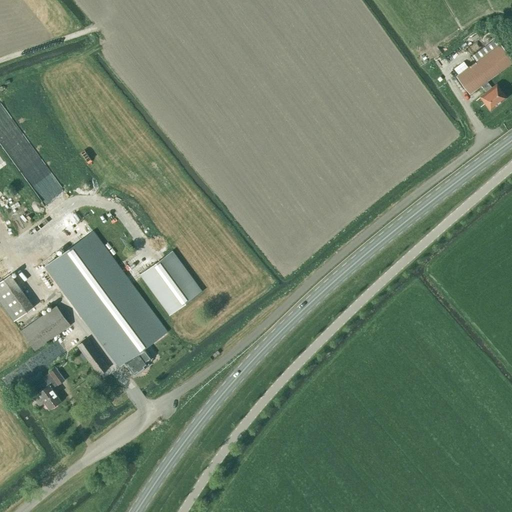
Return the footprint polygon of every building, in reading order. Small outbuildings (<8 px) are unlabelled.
[(511,60),(496,39),(476,54),(480,59),(456,77),(469,94),(481,86),(486,93),(480,97),(490,110),(506,98),(496,85),(492,88),(487,82),(511,62),(511,60)] [(123,363),(133,375),(148,364),(147,363),(152,359),(145,348),(167,332),(130,282),(93,231),(64,253),(56,259),(45,267),(81,317),(118,366),(123,363)] [(52,254),(56,259),(64,253),(61,248),(52,254)] [(202,291),(172,251),(140,275),(170,315),(202,291)] [(35,309),(10,275),(0,281),(0,302),(15,323),(35,309)] [(21,331),(35,351),(70,326),(56,306),(21,331)] [(77,346),(98,375),(108,368),(87,339),(77,346)] [(49,409),(60,401),(50,387),(56,383),(58,385),(64,380),(55,368),(49,373),(42,378),(45,382),(41,384),(44,389),(38,394),(33,397),(39,406),(44,402),(49,409)]
